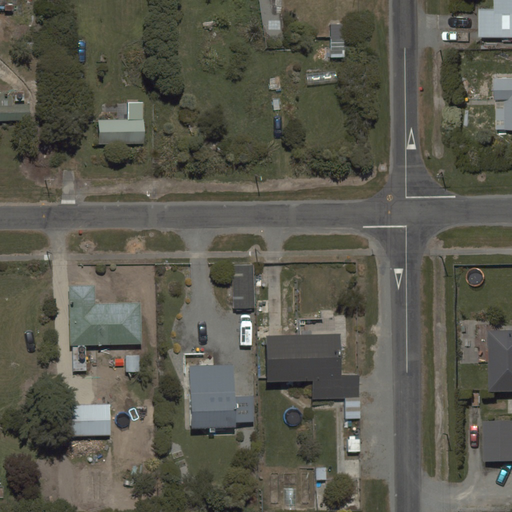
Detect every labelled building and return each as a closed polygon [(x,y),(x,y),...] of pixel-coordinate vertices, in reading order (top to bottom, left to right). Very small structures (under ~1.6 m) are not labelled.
[(511,37),(511,0),(495,0),(495,7),(481,7),(481,37),(511,37)] [(511,79),(495,80),(495,131),(511,130),(511,79)] [(0,92),(0,122),(30,121),(29,91),(0,92)] [(142,119),(93,121),(94,146),(142,144),(142,119)] [(96,287),(65,288),(67,345),(136,343),(135,305),(96,306),(96,287)] [(511,330),(490,331),(491,393),(511,392),(511,330)] [(335,332),(265,335),(266,381),(309,380),(309,400),(341,399),(342,418),(355,417),(354,372),(337,373),(335,332)] [(139,354),(121,355),(122,375),(140,374),(139,354)] [(232,386),(232,361),(187,362),(188,429),(252,428),(252,386),(232,386)] [(106,403),(62,404),(62,438),(107,437),(106,403)] [(332,410),(262,412),(264,478),(324,476),(324,500),(360,499),(359,466),(334,466),(332,410)] [(511,418),(480,418),(481,462),(511,461),(511,418)]
